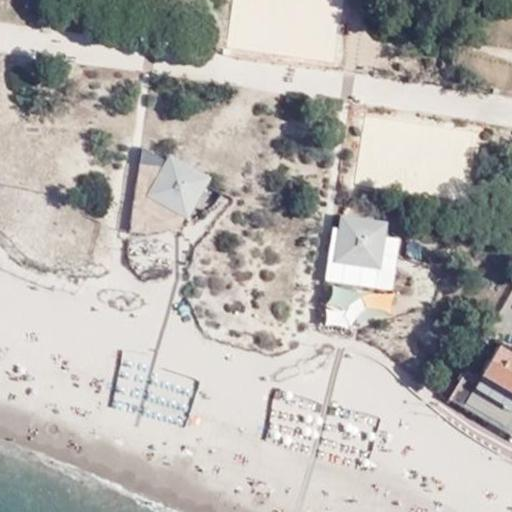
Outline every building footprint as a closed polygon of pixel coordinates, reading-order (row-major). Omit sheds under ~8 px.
[(176,163),(168,158),(146,197),(186,218),(190,211),(159,195),(176,163)] [(207,180),(176,163),(159,195),(190,211),(207,180)] [(344,256),(350,221),(339,220),(333,264),(378,271),(379,260),(344,256)] [(384,226),(350,221),(344,256),(379,260),(384,226)] [(393,317),(389,326),(401,331),(405,321),(393,317)] [(511,362),(495,352),(478,382),(464,374),(451,398),(511,433),(511,362)]
